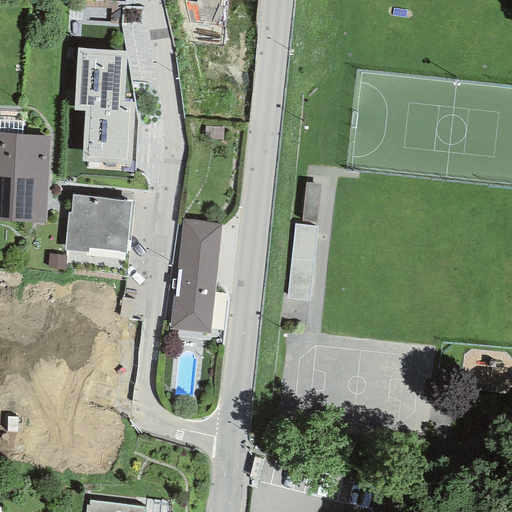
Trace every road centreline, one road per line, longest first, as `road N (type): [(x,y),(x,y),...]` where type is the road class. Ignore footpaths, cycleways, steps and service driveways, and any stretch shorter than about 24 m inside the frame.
road 1 (residential): [(232,437),(171,426),(150,412),(146,382),(177,146),(163,38)]
road 2 (tertiary): [(232,437),(277,0)]
